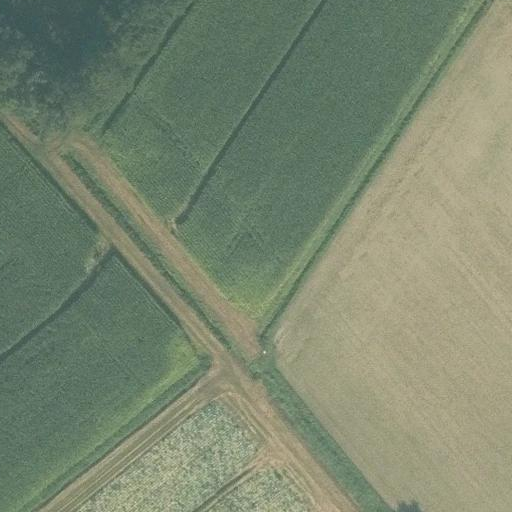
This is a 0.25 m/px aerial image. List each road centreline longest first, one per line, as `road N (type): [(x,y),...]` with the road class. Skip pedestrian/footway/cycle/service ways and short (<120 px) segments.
road 1 (track): [(70,141),(385,511)]
road 2 (track): [(168,0),(52,167)]
